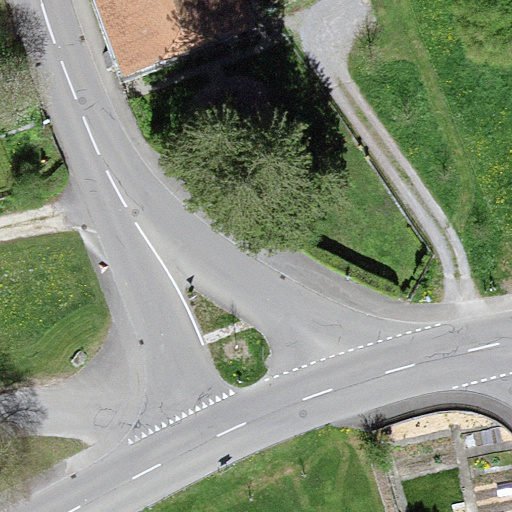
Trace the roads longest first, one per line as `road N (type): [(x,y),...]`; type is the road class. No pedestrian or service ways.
road 1 (tertiary): [(418,362),(349,348),(136,219)]
road 2 (tertiary): [(194,446),(278,406),(418,362)]
road 3 (tertiary): [(41,0),(136,219)]
road 4 (tertiary): [(136,219),(164,301),(194,446)]
road 5 (tertiary): [(69,511),(194,446)]
